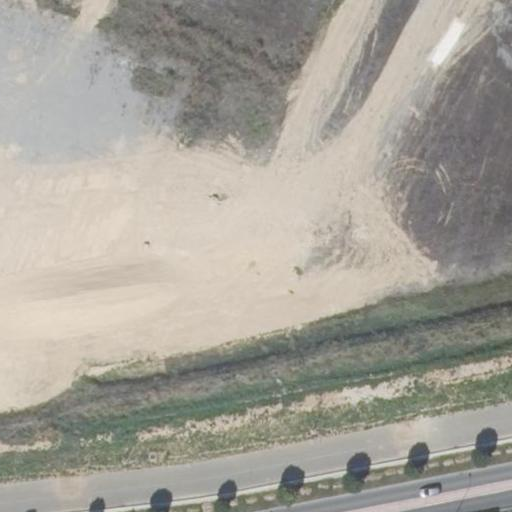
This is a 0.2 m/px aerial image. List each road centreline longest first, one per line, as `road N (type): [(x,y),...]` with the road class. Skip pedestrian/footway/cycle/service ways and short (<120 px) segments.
road 1 (unknown): [(379,0),(302,182),(214,285)]
road 2 (secondary): [(511,471),(298,511)]
